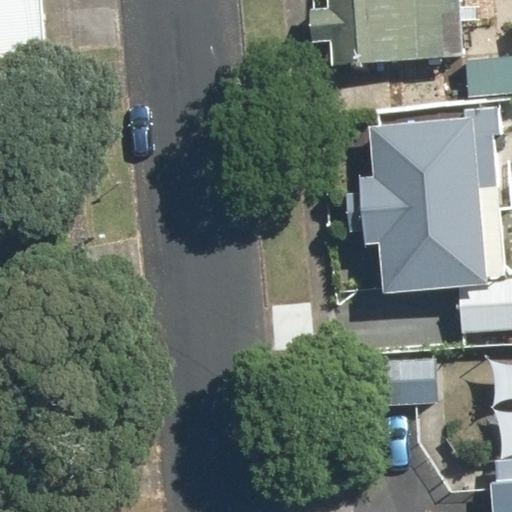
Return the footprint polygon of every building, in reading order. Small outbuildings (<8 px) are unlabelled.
[(46,0),(0,0),(0,58),(48,57),(46,0)] [(461,0),(328,0),(329,4),(311,5),(314,42),(331,41),(333,64),(465,54),(461,0)] [(511,52),(463,57),(467,94),(511,89),(511,52)] [(474,116),(371,123),(374,173),(359,174),(364,245),(381,243),(384,292),(452,287),(455,332),(511,327),(511,275),(486,277),(474,116)] [(429,354),(363,357),(365,404),(431,401),(429,354)] [(511,511),(511,452),(487,455),(492,511),(511,511)]
